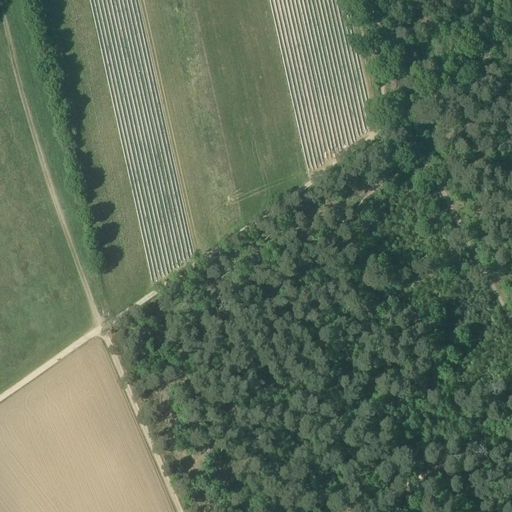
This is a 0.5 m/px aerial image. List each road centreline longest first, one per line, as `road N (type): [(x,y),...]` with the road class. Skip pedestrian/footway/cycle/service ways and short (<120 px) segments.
road 1 (track): [(400,121),(0,400)]
road 2 (track): [(183,511),(108,331)]
road 3 (track): [(511,318),(421,155)]
road 4 (track): [(364,511),(511,431)]
road 5 (track): [(511,38),(400,121)]
